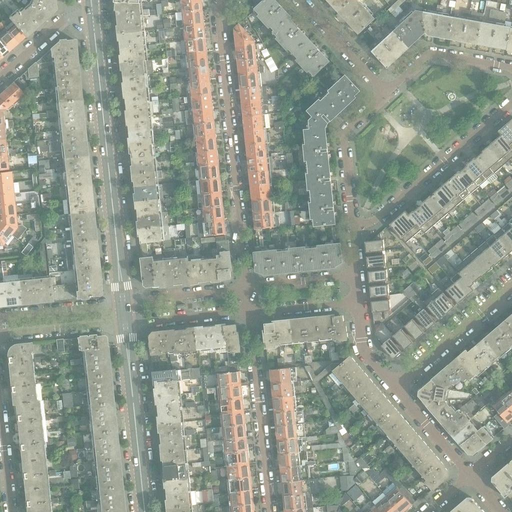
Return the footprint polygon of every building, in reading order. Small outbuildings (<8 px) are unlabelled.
[(55,8),(54,0),(33,0),(31,7),(25,12),(38,26),(54,11),(55,8)] [(202,10),(201,0),(182,0),(183,12),(202,10)] [(291,17),(280,6),(274,0),(265,0),(255,10),(259,14),(258,16),(269,28),(271,26),(275,31),(289,19),(291,17)] [(352,0),(326,0),(338,13),(352,0)] [(368,11),(365,8),(358,0),(352,0),(338,13),(358,34),(375,19),(368,11)] [(11,13),(5,6),(4,7),(0,1),(0,8),(8,17),(11,13)] [(405,13),(412,6),(407,1),(399,8),(405,13)] [(143,16),(142,4),(142,3),(141,3),(117,2),(117,3),(116,3),(116,10),(118,11),(118,19),(143,16)] [(38,26),(25,12),(22,9),(19,11),(18,10),(9,18),(15,25),(26,37),(38,26)] [(205,39),(202,10),(183,12),(184,22),(178,22),(178,27),(185,27),(186,41),(205,39)] [(478,45),(482,22),(472,21),(472,17),(471,16),(472,12),(469,11),(463,10),(462,19),(453,17),(449,40),(478,45)] [(510,29),(511,27),(501,26),(502,22),(500,22),(501,17),(498,17),(499,11),(491,10),(488,23),(482,22),(478,45),(507,50),(511,29),(510,29)] [(424,26),(421,23),(422,21),(420,20),(422,12),(415,11),(393,31),(409,48),(425,33),(425,30),(423,28),(424,26)] [(449,40),(453,17),(422,12),(420,20),(422,21),(421,23),(424,26),(423,28),(425,30),(425,33),(428,36),(449,40)] [(146,46),(143,17),(143,16),(118,19),(119,26),(117,27),(119,41),(121,41),(121,48),(146,46)] [(385,23),(381,18),(376,22),(381,27),(385,23)] [(309,40),(301,31),(289,19),(275,31),(273,33),(278,38),(277,40),(280,43),(287,51),(289,50),(293,54),(309,40)] [(251,37),(252,35),(244,27),(243,28),(239,24),(234,29),(238,61),(257,59),(256,54),(259,54),(258,44),(255,45),(255,41),(251,37)] [(26,37),(15,25),(7,32),(7,33),(17,44),(26,37)] [(17,44),(7,33),(7,32),(4,29),(2,31),(0,29),(0,41),(9,51),(17,44)] [(409,48),(393,31),(377,46),(369,38),(364,42),(372,50),(371,51),(387,68),(409,48)] [(369,37),(365,33),(360,37),(364,41),(369,37)] [(164,43),(163,35),(158,36),(158,40),(154,40),(155,44),(164,43)] [(208,66),(205,39),(186,41),(188,69),(208,66)] [(78,73),(75,40),(58,42),(50,49),(51,57),(52,57),(53,61),(54,75),(78,73)] [(329,62),(321,52),(309,40),(293,54),(298,60),(296,61),(307,73),(308,71),(313,76),(319,70),(329,62)] [(9,51),(0,41),(0,57),(1,59),(9,51)] [(147,75),(145,60),(147,59),(146,46),(121,48),(122,56),(121,56),(122,70),(124,70),(124,77),(147,75)] [(260,87),(258,73),(264,73),(263,67),(258,67),(257,59),(238,61),(241,89),(260,87)] [(39,77),(37,66),(35,63),(23,74),(25,76),(26,80),(29,80),(29,78),(36,77),(39,77)] [(211,94),(210,80),(208,66),(188,69),(189,78),(185,79),(185,78),(176,79),(177,84),(180,83),(190,83),(191,97),(211,94)] [(81,101),(78,73),(54,75),(57,103),(81,101)] [(150,102),(148,89),(147,75),(124,77),(125,83),(123,84),(125,98),(126,98),(127,105),(150,102)] [(359,91),(346,76),(335,87),(330,91),(332,93),(326,98),(340,112),(355,98),(354,96),(359,91)] [(26,96),(25,87),(18,78),(13,83),(23,94),(25,96),(26,96)] [(23,94),(13,83),(1,94),(11,105),(23,94)] [(268,109),(266,87),(260,88),(260,87),(241,89),(244,117),(263,115),(262,110),(268,109)] [(11,105),(1,94),(0,94),(0,110),(1,110),(6,110),(11,105)] [(214,122),(211,94),(191,97),(194,124),(214,122)] [(340,112),(326,98),(320,103),(319,101),(310,110),(315,116),(310,120),(311,131),(305,131),(306,140),(326,137),(325,128),(324,128),(326,125),(326,124),(327,125),(340,112)] [(84,129),(81,101),(57,103),(58,113),(53,114),(53,111),(46,111),(47,118),(58,117),(60,131),(84,129)] [(153,129),(151,116),(150,102),(127,105),(128,111),(126,111),(128,126),(129,126),(130,132),(153,129)] [(270,128),(269,115),(263,115),(244,117),(247,145),(266,143),(270,143),(269,136),(265,137),(264,129),(270,128)] [(173,127),(172,118),(162,119),(163,128),(173,127)] [(39,133),(39,127),(42,126),(41,122),(38,122),(33,122),(35,134),(39,133)] [(217,150),(214,122),(194,124),(197,152),(217,150)] [(511,131),(506,125),(502,128),(502,129),(499,132),(501,135),(511,147),(511,131)] [(87,157),(84,129),(60,131),(55,132),(56,144),(61,144),(63,159),(87,157)] [(154,144),(153,135),(162,134),(161,129),(153,130),(153,129),(130,132),(131,139),(129,139),(131,153),(132,153),(133,159),(156,157),(160,157),(159,144),(154,144)] [(511,147),(501,135),(497,139),(498,139),(494,143),(510,160),(511,158),(511,147)] [(329,165),(327,144),(326,137),(306,140),(307,145),(304,145),(306,161),(308,161),(309,167),(329,165)] [(6,154),(4,139),(0,139),(0,169),(8,169),(6,158),(10,157),(17,156),(16,150),(9,151),(10,154),(6,154)] [(269,171),(267,157),(266,143),(247,145),(249,173),(269,171)] [(510,160),(494,143),(491,146),(490,145),(486,148),(502,167),(510,160)] [(47,160),(46,155),(41,155),(40,147),(35,147),(37,162),(38,162),(48,160),(47,160)] [(502,167),(486,148),(482,152),(482,153),(479,156),(494,174),(502,167)] [(220,178),(217,150),(197,152),(200,180),(220,178)] [(494,174),(479,156),(475,159),(475,158),(470,162),(486,180),(494,174)] [(89,183),(87,157),(63,159),(63,168),(59,168),(60,173),(64,173),(65,180),(61,181),(61,187),(65,186),(65,185),(89,183)] [(157,172),(156,158),(156,157),(133,159),(134,167),(132,167),(134,181),(135,181),(136,187),(159,185),(158,179),(162,179),(162,171),(157,172)] [(49,168),(48,160),(38,162),(38,165),(39,173),(45,172),(44,168),(49,168)] [(486,180),(470,162),(466,165),(467,166),(463,169),(479,187),(486,180)] [(332,194),(330,173),(329,165),(309,167),(310,174),(307,174),(309,190),(311,189),(312,196),(332,194)] [(479,187),(463,169),(460,172),(459,171),(455,175),(471,194),(479,187)] [(272,199),(269,171),(249,173),(252,201),(272,199)] [(0,172),(0,183),(12,182),(11,172),(0,172)] [(45,189),(45,179),(50,179),(50,178),(56,177),(56,174),(38,175),(40,189),(45,189)] [(471,194),(455,175),(451,179),(448,182),(463,200),(471,194)] [(223,206),(220,178),(200,180),(203,208),(223,206)] [(12,182),(0,183),(0,194),(13,193),(12,182)] [(463,200),(448,182),(444,186),(444,185),(439,188),(455,207),(463,200)] [(92,211),(89,183),(65,185),(65,186),(67,199),(68,213),(92,211)] [(169,209),(168,199),(163,199),(162,185),(159,185),(136,187),(136,194),(135,194),(136,209),(138,209),(139,215),(165,212),(164,210),(169,209)] [(500,196),(507,190),(504,186),(497,192),(500,196)] [(455,207),(439,188),(435,192),(436,193),(432,196),(448,213),(455,207)] [(503,200),(510,194),(507,190),(500,196),(503,200)] [(493,202),(500,196),(497,192),(490,198),(493,202)] [(13,193),(0,194),(0,205),(14,204),(13,193)] [(50,201),(49,194),(42,194),(43,202),(50,201)] [(335,224),(333,202),(332,194),(312,196),(313,203),(311,203),(312,219),(315,219),(315,226),(324,225),(335,224)] [(448,213),(432,196),(429,199),(428,198),(424,202),(440,220),(448,213)] [(496,206),(503,200),(500,196),(493,202),(496,206)] [(292,208),(291,199),(290,197),(284,198),(285,209),(292,208)] [(274,218),(272,199),(252,201),(255,229),(268,228),(280,227),(279,217),(274,218)] [(484,209),(491,203),(488,200),(481,206),(484,209)] [(440,220),(424,202),(420,205),(420,206),(417,209),(432,227),(440,220)] [(488,213),(495,207),(491,203),(484,209),(488,213)] [(14,204),(0,205),(0,216),(15,215),(14,204)] [(226,234),(223,206),(203,208),(205,227),(200,227),(201,237),(226,234)] [(477,215),(484,209),(481,206),(474,212),(477,215)] [(432,227),(417,209),(413,212),(413,211),(409,214),(406,212),(421,230),(424,234),(432,227)] [(481,219),(488,213),(484,209),(477,215),(481,219)] [(95,239),(92,211),(68,213),(70,227),(71,241),(95,239)] [(166,227),(165,212),(139,215),(139,222),(138,222),(139,236),(141,236),(141,243),(147,242),(164,241),(163,227),(166,227)] [(421,230),(406,212),(402,215),(402,214),(398,218),(414,236),(421,230)] [(469,223),(476,217),(473,213),(466,219),(469,223)] [(38,214),(26,215),(26,220),(33,219),(35,231),(39,231),(38,214)] [(16,226),(15,215),(0,216),(0,226),(11,235),(17,240),(26,229),(21,225),(16,226)] [(472,226),(479,220),(476,217),(469,223),(472,226)] [(414,236),(398,218),(393,221),(394,222),(390,226),(406,243),(414,236)] [(462,229),(469,223),(466,219),(459,225),(462,229)] [(511,225),(509,222),(501,229),(511,241),(511,225)] [(465,232),(472,226),(469,223),(462,229),(465,232)] [(0,245),(2,245),(11,235),(0,226),(0,245)] [(453,236),(460,230),(457,226),(450,232),(453,236)] [(511,241),(501,229),(493,235),(508,253),(511,249),(511,241)] [(457,240),(463,234),(460,230),(453,236),(457,240)] [(446,242),(453,236),(450,232),(443,238),(446,242)] [(384,251),(383,240),(381,240),(380,233),(370,241),(365,242),(366,248),(367,248),(367,251),(366,251),(366,253),(382,251),(384,251)] [(508,253),(493,235),(485,242),(501,260),(506,257),(505,256),(508,253)] [(231,270),(230,252),(224,253),(224,249),(229,248),(228,240),(226,240),(226,236),(216,237),(217,241),(218,256),(218,258),(220,279),(230,278),(230,270),(231,270)] [(450,246),(457,240),(453,236),(446,242),(450,246)] [(98,267),(97,253),(95,239),(71,241),(72,252),(63,253),(64,256),(70,255),(72,255),(74,269),(98,267)] [(438,249),(445,243),(442,239),(435,245),(438,249)] [(167,287),(165,260),(155,261),(154,258),(152,258),(152,256),(148,256),(147,242),(141,243),(140,243),(144,279),(144,280),(145,285),(147,287),(161,285),(161,287),(167,287)] [(501,260),(485,242),(478,248),(493,266),(497,263),(497,264),(501,260)] [(210,243),(202,244),(203,251),(211,250),(210,243)] [(441,253),(448,247),(445,243),(438,249),(441,253)] [(342,262),(340,244),(326,245),(319,246),(319,248),(312,249),(314,269),(335,267),(335,266),(342,262)] [(431,255),(438,249),(435,245),(428,251),(431,255)] [(30,250),(25,247),(23,250),(21,253),(25,256),(28,254),(30,250)] [(314,269),(312,249),(305,250),(305,247),(290,249),(290,251),(284,252),(286,272),(314,269)] [(493,266),(478,248),(470,255),(486,274),(490,270),(489,269),(493,266)] [(190,284),(188,261),(188,258),(182,258),(182,254),(180,254),(180,249),(175,249),(176,255),(171,256),(171,259),(165,260),(167,287),(173,286),(173,284),(182,283),(184,283),(184,285),(190,284)] [(434,259),(441,253),(438,249),(431,255),(434,259)] [(286,272),(284,252),(276,253),(276,250),(270,251),(255,253),(257,271),(264,274),(265,274),(286,272)] [(386,266),(385,255),(383,255),(382,251),(366,253),(367,263),(368,263),(369,266),(368,266),(368,268),(384,266),(386,266)] [(422,263),(429,257),(426,253),(419,259),(422,263)] [(221,281),(220,279),(218,258),(199,260),(198,254),(194,254),(195,261),(188,261),(190,284),(198,283),(198,282),(213,280),(213,282),(221,281)] [(405,264),(412,258),(409,254),(402,260),(405,264)] [(486,274),(470,255),(462,262),(478,280),(481,276),(482,277),(486,274)] [(426,266),(433,260),(429,257),(422,263),(426,266)] [(409,268),(415,262),(412,258),(405,264),(409,268)] [(412,272),(419,266),(415,262),(409,268),(412,272)] [(478,280),(462,262),(454,269),(457,272),(473,290),(471,287),(475,283),(474,283),(478,280)] [(387,281),(386,270),(384,270),(384,266),(368,268),(369,278),(370,278),(370,281),(369,281),(369,283),(385,281),(387,281)] [(415,275),(422,269),(419,266),(412,272),(415,275)] [(101,288),(98,267),(74,269),(75,283),(55,285),(54,278),(49,278),(52,301),(91,297),(91,296),(98,295),(100,292),(100,288),(101,288)] [(403,279),(410,273),(407,269),(400,275),(403,279)] [(473,290),(457,272),(450,279),(466,297),(470,294),(469,293),(473,290)] [(407,283),(413,277),(410,273),(403,279),(407,283)] [(52,301),(49,278),(49,277),(17,281),(19,304),(52,301)] [(466,297),(450,279),(442,286),(458,304),(459,303),(459,302),(461,300),(462,301),(466,297)] [(0,306),(19,304),(17,281),(0,282),(0,306)] [(389,296),(388,285),(385,285),(385,281),(369,283),(370,293),(372,292),(372,295),(371,296),(371,298),(387,296),(389,296)] [(406,296),(413,290),(410,286),(403,292),(406,296)] [(455,307),(439,288),(431,295),(447,314),(451,310),(450,309),(452,307),(453,308),(455,307)] [(409,299),(416,293),(413,290),(406,296),(409,299)] [(447,314),(431,295),(423,302),(428,308),(439,321),(440,319),(440,318),(442,316),(443,317),(447,314)] [(391,311),(389,300),(387,300),(387,296),(371,298),(372,307),(373,307),(373,310),(372,310),(373,321),(382,320),(381,312),(384,311),(385,320),(391,315),(391,311)] [(439,321),(428,308),(425,311),(424,309),(415,317),(417,318),(427,330),(429,329),(428,328),(431,326),(431,327),(439,321)] [(347,340),(345,322),(344,323),(343,319),(340,316),(334,317),(334,315),(318,317),(320,340),(333,338),(333,341),(347,340)] [(320,340),(318,317),(290,320),(293,342),(306,341),(307,346),(307,348),(311,347),(311,340),(320,340)] [(427,330),(417,318),(414,321),(412,319),(404,326),(405,328),(416,340),(418,339),(417,338),(419,336),(420,337),(427,330)] [(293,342),(290,320),(273,322),(273,323),(268,324),(265,327),(266,331),(264,331),(266,348),(280,347),(279,344),(293,342)] [(511,345),(511,326),(506,320),(506,321),(504,320),(501,323),(501,324),(484,339),(499,356),(511,345)] [(228,347),(225,327),(225,325),(217,326),(218,327),(203,329),(203,327),(195,328),(198,351),(213,349),(213,353),(210,353),(211,360),(219,360),(219,353),(227,353),(227,347),(228,347)] [(241,365),(238,333),(236,333),(235,325),(225,327),(228,347),(228,352),(227,353),(228,362),(225,362),(226,366),(227,366),(229,366),(230,366),(230,371),(240,370),(239,366),(241,365)] [(198,351),(195,328),(188,329),(188,330),(175,332),(175,330),(168,331),(170,351),(170,352),(170,358),(175,358),(175,354),(198,351)] [(416,340),(405,328),(402,331),(401,329),(393,336),(394,338),(405,350),(406,349),(406,348),(408,346),(409,347),(416,340)] [(170,351),(168,331),(153,333),(150,336),(152,354),(158,353),(162,353),(162,352),(170,351)] [(106,347),(105,339),(102,336),(96,337),(96,336),(77,338),(78,350),(83,350),(106,347)] [(405,350),(394,338),(391,340),(390,339),(384,344),(378,337),(375,339),(381,346),(393,360),(395,358),(394,358),(396,356),(397,356),(405,350)] [(477,375),(499,357),(499,356),(484,339),(482,339),(480,342),(479,343),(468,353),(466,351),(461,355),(477,375)] [(30,373),(28,350),(31,350),(30,343),(16,345),(14,345),(11,346),(9,348),(8,351),(7,353),(7,356),(9,375),(30,373)] [(110,375),(107,348),(106,347),(83,350),(86,378),(110,375)] [(477,375),(461,355),(431,381),(436,387),(448,390),(450,387),(453,384),(454,385),(461,380),(463,382),(466,379),(469,381),(476,375),(477,375)] [(369,378),(360,368),(351,357),(334,371),(341,379),(337,383),(337,384),(332,388),(334,390),(339,386),(344,382),(352,393),(369,378)] [(201,378),(200,370),(200,368),(181,370),(160,372),(154,373),(155,381),(156,381),(157,389),(155,389),(156,397),(179,394),(178,382),(178,381),(201,378)] [(297,379),(296,368),(291,368),(270,370),(273,399),(294,397),(293,387),(301,386),(301,379),(297,379)] [(241,391),(240,378),(241,378),(240,371),(217,374),(219,387),(216,388),(216,392),(219,392),(220,400),(243,398),(242,391),(241,391)] [(36,382),(36,379),(31,380),(30,373),(9,375),(12,404),(15,404),(41,401),(40,387),(42,386),(42,381),(36,382)] [(113,403),(110,375),(86,378),(88,399),(83,399),(83,406),(89,405),(89,406),(113,403)] [(491,384),(485,377),(482,380),(488,386),(491,384)] [(387,400),(378,389),(369,378),(352,393),(370,414),(387,400)] [(446,399),(448,390),(436,387),(431,381),(424,386),(425,387),(420,391),(420,396),(424,402),(427,405),(434,399),(446,399)] [(493,396),(487,390),(482,394),(488,400),(493,396)] [(182,422),(179,394),(156,397),(157,404),(158,404),(160,417),(158,417),(159,425),(182,422)] [(511,396),(509,394),(494,407),(499,413),(507,422),(509,420),(511,420),(511,418),(511,396)] [(487,403),(482,396),(476,402),(481,408),(487,403)] [(295,406),(294,397),(273,399),(276,426),(304,423),(302,410),(304,410),(303,405),(295,406)] [(244,418),(242,405),(243,405),(243,398),(220,400),(223,427),(245,424),(245,418),(244,418)] [(468,420),(473,416),(464,405),(463,407),(458,411),(456,412),(451,406),(450,407),(447,403),(446,401),(446,399),(434,399),(427,405),(452,435),(469,421),(468,420)] [(405,420),(397,411),(387,400),(370,414),(388,434),(405,420)] [(43,401),(41,401),(15,404),(18,433),(40,430),(38,419),(43,418),(43,421),(49,420),(49,415),(44,416),(43,401)] [(115,431),(113,403),(89,406),(92,433),(115,431)] [(507,422),(499,413),(495,418),(504,429),(509,424),(507,422)] [(422,440),(414,430),(405,420),(388,434),(405,454),(422,440)] [(346,434),(339,421),(335,424),(336,427),(340,433),(341,436),(346,434)] [(487,443),(478,432),(469,421),(452,435),(463,448),(464,448),(468,453),(474,453),(478,450),(478,451),(487,443)] [(187,430),(186,422),(182,422),(159,425),(160,432),(161,432),(163,445),(161,445),(162,452),(185,450),(184,436),(194,435),(194,429),(187,430)] [(317,440),(317,436),(305,437),(304,423),(276,426),(279,455),(307,452),(306,442),(317,440)] [(246,444),(245,431),(246,431),(245,424),(223,427),(226,453),(248,451),(247,444),(246,444)] [(340,433),(336,427),(329,427),(326,430),(326,435),(337,434),(340,433)] [(492,439),(483,427),(478,432),(487,443),(492,439)] [(43,459),(40,431),(40,430),(18,433),(21,461),(43,459)] [(118,459),(115,431),(92,433),(94,461),(118,459)] [(347,447),(343,440),(341,436),(340,433),(337,434),(339,443),(311,446),(312,451),(342,448),(347,447)] [(75,447),(74,438),(66,439),(67,447),(75,447)] [(440,462),(431,451),(422,440),(405,454),(424,476),(440,462)] [(353,459),(348,449),(347,447),(342,448),(344,462),(348,462),(355,461),(353,459)] [(188,478),(185,450),(162,452),(163,460),(164,459),(165,466),(166,473),(164,473),(165,480),(188,478)] [(249,471),(248,458),(249,458),(248,451),(226,453),(229,480),(251,477),(250,471),(249,471)] [(304,460),(308,460),(307,452),(279,455),(282,483),(310,480),(309,466),(315,465),(315,461),(305,462),(304,460)] [(46,488),(43,460),(43,459),(21,461),(24,490),(46,488)] [(121,486),(120,473),(118,459),(94,461),(96,475),(82,477),(83,480),(96,478),(97,489),(121,486)] [(511,459),(503,468),(511,479),(511,459)] [(366,469),(358,460),(355,462),(359,469),(366,469)] [(359,469),(355,462),(355,461),(348,462),(350,475),(355,475),(359,469)] [(447,476),(447,471),(443,466),(444,466),(440,462),(424,476),(428,481),(427,482),(433,490),(443,481),(443,480),(447,476)] [(509,487),(511,484),(511,479),(503,468),(492,477),(492,481),(505,497),(511,491),(511,490),(509,487)] [(384,479),(377,471),(370,476),(377,484),(384,479)] [(405,473),(399,478),(401,481),(402,479),(405,482),(410,478),(408,475),(407,476),(405,473)] [(252,497),(251,484),(252,484),(251,477),(229,480),(232,506),(254,504),(253,497),(252,497)] [(191,506),(188,478),(165,480),(166,487),(167,487),(168,501),(167,501),(168,508),(191,506)] [(305,509),(303,487),(308,486),(310,483),(310,480),(282,483),(285,511),(305,509)] [(123,511),(121,486),(97,489),(99,511),(123,511)] [(48,511),(46,488),(24,490),(26,511),(48,511)] [(407,510),(412,505),(409,502),(407,499),(404,496),(401,493),(399,489),(398,488),(376,507),(380,511),(402,511),(406,509),(407,510)] [(340,508),(350,499),(345,493),(339,506),(340,508)] [(483,511),(471,498),(467,497),(455,508),(459,511),(483,511)] [(364,506),(358,499),(354,502),(360,509),(364,506)]
